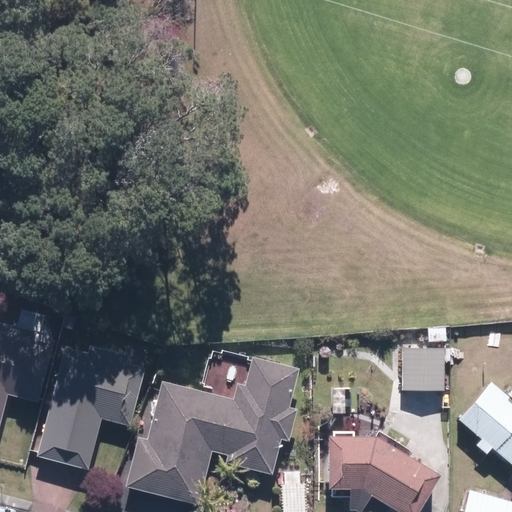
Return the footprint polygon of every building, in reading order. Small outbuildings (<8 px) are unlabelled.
[(59,343),(0,326),(0,430),(12,387),(45,396),(59,343)] [(149,365),(73,345),(44,452),(93,464),(107,412),(134,419),(149,365)] [(449,350),(412,347),(409,380),(446,383),(449,350)] [(238,395),(171,377),(155,438),(145,436),(133,481),(203,499),(216,452),(268,466),(295,366),(261,357),(255,379),(243,376),(238,395)] [(511,393),(494,379),(465,414),(511,452),(511,393)] [(397,432),(331,431),(333,485),(373,485),(406,509),(442,472),(397,432)] [(303,511),(301,472),(273,474),(274,511),(303,511)] [(511,511),(511,496),(473,487),(467,511),(511,511)]
